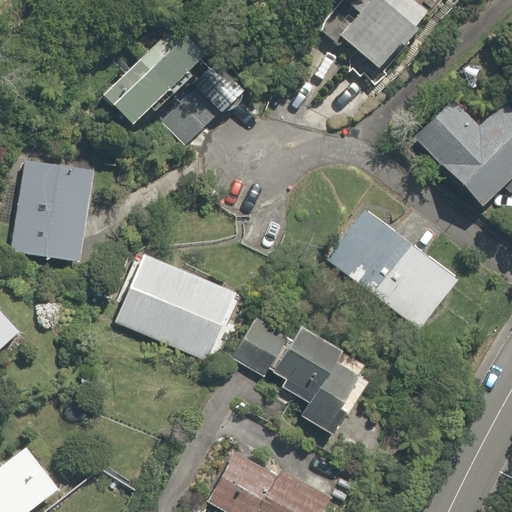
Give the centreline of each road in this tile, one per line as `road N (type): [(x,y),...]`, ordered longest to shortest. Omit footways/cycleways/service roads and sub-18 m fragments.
road 1 (residential): [(511,276),(393,173),(352,153),(256,161)]
road 2 (residential): [(511,391),(449,511)]
